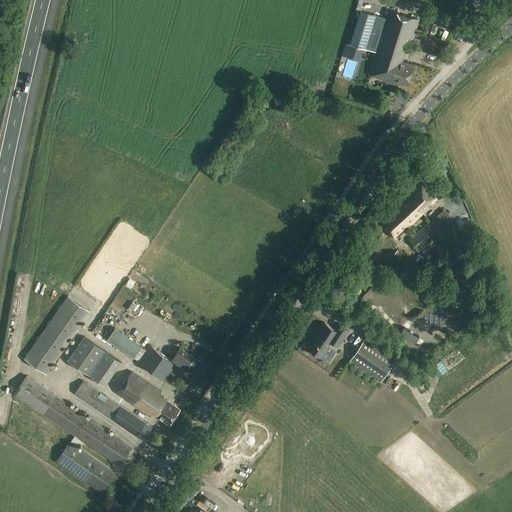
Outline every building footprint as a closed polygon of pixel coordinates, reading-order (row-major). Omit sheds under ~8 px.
[(389,9),(386,20),(376,17),(360,12),(350,45),(364,49),(366,49),(376,53),(369,76),(396,85),(397,81),(408,84),(414,65),(405,62),(401,61),(404,52),(409,52),(414,34),(410,33),(412,28),(416,29),(419,19),(389,9)] [(283,98),(276,100),(279,109),(286,106),(283,98)] [(418,185),(417,184),(410,191),(412,193),(408,197),(407,197),(423,213),(439,197),(423,180),(418,185)] [(408,197),(406,195),(391,208),(393,210),(389,215),(387,213),(379,221),(396,239),(423,213),(407,197),(408,197)] [(437,215),(426,224),(437,237),(448,228),(437,215)] [(426,224),(408,239),(418,252),(437,237),(426,224)] [(398,250),(393,255),(398,260),(402,256),(398,250)] [(434,252),(427,256),(430,262),(437,258),(434,252)] [(127,288),(135,291),(138,282),(130,279),(127,288)] [(24,359),(46,374),(90,311),(68,296),(24,359)] [(308,347),(322,357),(333,342),(339,346),(349,330),(339,323),(335,329),(325,322),(308,347)] [(115,328),(106,340),(133,358),(141,347),(115,328)] [(67,359),(105,385),(122,361),(84,335),(67,359)] [(396,358),(392,356),(365,337),(349,361),(380,382),(396,358)] [(177,370),(187,377),(199,360),(189,353),(188,354),(180,348),(171,360),(150,345),(139,361),(165,380),(176,364),(180,366),(177,370)] [(132,371),(117,392),(154,418),(156,416),(169,425),(180,408),(159,395),(161,392),(132,371)] [(120,465),(133,446),(27,375),(15,394),(69,430),(120,465)] [(144,439),(152,426),(84,380),(75,393),(144,439)] [(76,446),(81,439),(75,435),(70,442),(76,446)] [(70,442),(56,461),(101,492),(114,472),(70,442)]
